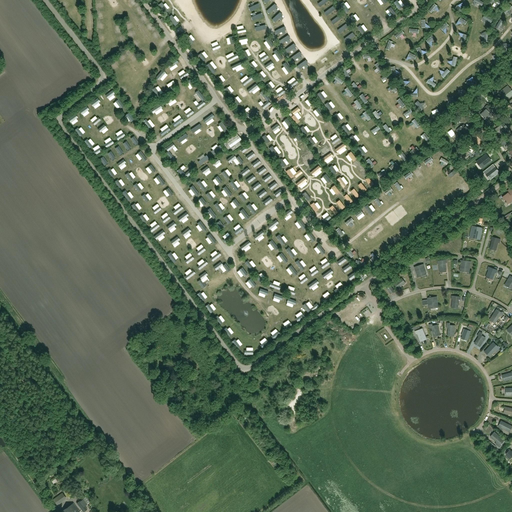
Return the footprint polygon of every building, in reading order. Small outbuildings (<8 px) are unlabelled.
[(259,0),(254,0),(252,1),(255,8),(262,6),(259,0)] [(273,5),(266,11),(269,14),(276,8),(273,5)] [(433,14),(440,9),(437,5),(430,10),(433,14)] [(333,7),(326,12),(328,15),(335,10),(333,7)] [(258,19),(265,18),(263,10),(256,11),(258,19)] [(354,17),(356,21),(363,17),(360,13),(354,17)] [(177,14),(171,18),(174,22),(180,18),(177,14)] [(278,14),(272,20),(275,23),(281,17),(278,14)] [(340,15),(333,20),(335,24),(342,18),(340,15)] [(494,24),(496,21),(486,16),(484,19),(494,24)] [(346,24),(339,29),(341,32),(348,27),(346,24)] [(446,32),(451,27),(448,24),(443,29),(446,32)] [(398,39),(402,37),(403,39),(407,37),(403,30),(396,34),(398,39)] [(353,33),(346,38),(348,41),(355,36),(353,33)] [(286,36),(279,41),(281,44),(289,39),(286,36)] [(292,45),(285,50),(287,53),(295,48),(292,45)] [(423,55),(427,52),(423,46),(419,50),(423,55)] [(298,53),(291,58),(293,61),(300,56),(298,53)] [(240,64),(241,67),(244,65),(239,58),(234,61),(237,66),(240,64)] [(169,69),(178,63),(176,59),(167,66),(169,69)] [(304,61),(297,66),(299,70),(307,64),(304,61)] [(186,67),(179,71),(182,75),(188,71),(186,67)] [(428,83),(436,88),(438,85),(434,82),(436,78),(432,76),(428,83)] [(350,95),(351,97),(354,95),(348,86),(345,88),(347,92),(346,92),(348,96),(350,95)] [(511,93),(507,87),(498,93),(500,95),(499,96),(501,95),(504,98),(503,98),(504,99),(505,100),(511,94),(511,93)] [(112,90),(105,95),(107,99),(114,94),(112,90)] [(97,98),(90,103),(93,107),(100,102),(97,98)] [(118,99),(115,102),(120,108),(123,106),(118,99)] [(424,111),(426,108),(418,101),(416,104),(424,111)] [(86,106),(79,111),(82,115),(89,110),(86,106)] [(185,115),(187,118),(196,111),(193,108),(185,115)] [(408,118),(412,114),(408,109),(404,112),(408,118)] [(487,121),(492,116),(486,109),(483,113),(481,111),(479,113),(487,121)] [(128,113),(125,115),(131,122),(134,119),(128,113)] [(75,114),(68,120),(70,123),(78,118),(75,114)] [(172,124),(174,127),(183,121),(181,117),(172,124)] [(152,128),(146,119),(143,121),(149,130),(152,128)] [(275,131),(278,128),(273,122),(270,125),(275,131)] [(502,133),(508,129),(506,125),(505,126),(504,123),(495,129),(497,132),(500,130),(502,133)] [(462,134),(468,130),(466,127),(464,125),(456,130),(458,133),(460,131),(462,134)] [(162,137),(170,130),(168,127),(159,133),(162,137)] [(77,128),(74,130),(80,137),(83,134),(77,128)] [(332,132),(336,137),(340,135),(336,129),(332,132)] [(238,136),(236,133),(225,140),(226,142),(223,144),(227,150),(231,148),(233,151),(243,143),(241,140),(240,141),(237,137),(238,136)] [(506,148),(511,144),(511,138),(511,137),(503,142),(506,148)] [(86,139),(83,142),(89,148),(92,146),(86,139)] [(472,153),(477,149),(472,142),(469,145),(467,143),(465,144),(472,153)] [(365,150),(367,149),(366,144),(359,147),(362,155),(366,153),(365,150)] [(140,151),(137,153),(144,162),(147,159),(140,151)] [(201,152),(195,156),(198,161),(204,156),(201,152)] [(233,155),(227,160),(229,163),(235,158),(240,165),(243,162),(238,156),(236,158),(233,155)] [(486,155),(476,162),(477,163),(478,161),(482,166),(481,167),(482,167),(491,161),(486,155)] [(431,156),(425,161),(429,166),(435,161),(431,156)] [(218,158),(211,163),(213,166),(220,161),(218,158)] [(123,159),(117,164),(119,167),(126,162),(123,159)] [(492,164),(485,170),(491,178),(498,172),(492,164)] [(207,166),(200,171),(203,174),(209,169),(207,166)] [(414,168),(420,179),(423,177),(417,166),(414,168)] [(319,177),(325,172),(321,167),(315,172),(319,177)] [(158,175),(155,177),(162,186),(165,183),(158,175)] [(200,180),(196,182),(203,191),(206,188),(200,180)] [(232,180),(228,183),(235,191),(238,189),(232,180)] [(192,186),(189,188),(196,197),(199,194),(192,186)] [(225,186),(222,188),(229,197),(232,195),(225,186)] [(395,187),(390,190),(394,196),(399,193),(395,187)] [(508,205),(511,201),(511,187),(507,191),(508,193),(505,196),(503,194),(501,195),(508,205)] [(125,190),(122,193),(128,201),(131,199),(125,190)] [(217,202),(214,205),(220,213),(223,211),(217,202)] [(249,203),(246,205),(252,214),(255,211),(249,203)] [(181,205),(172,211),(175,214),(183,208),(181,205)] [(159,206),(152,211),(154,214),(161,209),(159,206)] [(210,208),(206,211),(213,219),(216,217),(210,208)] [(243,209),(239,211),(246,220),(249,217),(243,209)] [(290,209),(281,216),(284,219),(292,212),(290,209)] [(186,212),(177,219),(180,222),(188,215),(186,212)] [(168,215),(161,219),(164,223),(170,218),(168,215)] [(300,219),(297,221),(303,230),(306,228),(300,219)] [(276,220),(267,226),(270,230),(278,223),(276,220)] [(200,221),(197,224),(203,232),(206,230),(200,221)] [(173,222),(166,227),(169,230),(176,225),(173,222)] [(157,223),(149,230),(151,233),(160,226),(157,223)] [(240,226),(234,232),(236,235),(243,230),(240,226)] [(482,228),(473,226),(471,236),(480,238),(482,228)] [(188,228),(181,233),(184,236),(191,231),(188,228)] [(162,230),(154,237),(156,240),(164,233),(162,230)] [(262,231),(253,237),(256,240),(264,234),(262,231)] [(309,231),(306,234),(312,242),(316,240),(309,231)] [(209,234),(206,236),(213,245),(216,242),(209,234)] [(230,235),(223,240),(225,243),(232,238),(230,235)] [(279,235),(276,237),(282,246),(285,243),(279,235)] [(177,237),(170,242),(172,245),(179,240),(177,237)] [(253,237),(249,240),(253,247),(257,244),(253,237)] [(500,239),(492,237),(491,240),(492,240),(490,248),(493,248),(493,247),(497,248),(498,242),(500,242),(500,239)] [(272,240),(269,242),(275,250),(278,248),(272,240)] [(248,241),(240,247),(242,251),(251,244),(248,241)] [(319,244),(316,247),(322,255),(325,253),(319,244)] [(203,247),(196,252),(198,255),(205,250),(203,247)] [(289,247),(285,250),(292,258),(295,256),(289,247)] [(218,251),(210,257),(212,261),(221,254),(218,251)] [(170,252),(167,255),(173,263),(177,261),(170,252)] [(281,252),(278,255),(285,263),(288,261),(281,252)] [(191,255),(184,261),(187,264),(194,259),(191,255)] [(205,260),(197,267),(199,270),(208,264),(205,260)] [(248,260),(244,263),(251,271),(254,269),(248,260)] [(298,260),(295,263),(301,271),(305,269),(298,260)] [(328,260),(320,265),(323,269),(330,264),(328,260)] [(446,260),(437,261),(438,264),(439,264),(440,271),(446,271),(445,263),(447,263),(446,260)] [(460,269),(469,271),(470,262),(461,261),(460,269)] [(220,262),(213,267),(216,271),(222,266),(227,272),(230,270),(225,263),(223,265),(220,262)] [(291,265),(287,267),(294,276),(297,274),(291,265)] [(417,276),(426,273),(423,265),(414,268),(417,276)] [(242,267),(239,270),(244,277),(247,274),(242,267)] [(486,277),(492,280),(495,273),(496,273),(497,270),(488,267),(487,270),(489,270),(486,277)] [(330,269),(322,276),(324,279),(333,273),(330,269)] [(193,270),(184,276),(187,280),(195,273),(193,270)] [(200,279),(197,282),(202,289),(205,286),(201,280),(208,275),(205,272),(198,277),(200,279)] [(257,273),(254,275),(261,284),(264,281),(257,273)] [(251,279),(247,281),(253,288),(256,286),(251,279)] [(396,287),(397,286),(399,288),(405,284),(401,279),(394,284),(396,287)] [(316,280),(307,286),(310,290),(318,283),(316,280)] [(342,284),(334,291),(336,294),(345,287),(342,284)] [(314,302),(321,297),(316,291),(307,298),(310,303),(313,301),(314,302)] [(199,292),(196,295),(201,302),(205,299),(199,292)] [(330,294),(321,300),(324,304),(332,297),(330,294)] [(452,299),(452,307),(458,307),(459,300),(460,300),(460,297),(452,296),(451,299),(452,299)] [(429,307),(438,306),(437,297),(428,298),(429,307)] [(306,303),(302,305),(308,312),(311,310),(312,312),(319,307),(316,303),(310,308),(306,303)] [(208,304),(205,306),(210,313),(213,311),(208,304)] [(502,316),(504,313),(502,312),(501,313),(496,310),(490,320),(495,323),(500,315),(502,316)] [(302,314),(295,319),(297,322),(305,317),(302,314)] [(217,316),(214,318),(219,325),(222,323),(217,316)] [(290,322),(283,327),(285,331),(292,326),(290,322)] [(450,324),(447,323),(446,328),(448,328),(448,336),(454,336),(455,326),(449,326),(450,324)] [(432,330),(434,336),(440,335),(437,325),(432,326),(432,324),(429,325),(430,330),(432,330)] [(226,328),(222,330),(228,337),(231,335),(226,328)] [(420,341),(426,339),(422,329),(416,331),(420,341)] [(464,331),(462,338),(467,340),(470,331),(467,330),(467,332),(464,331)] [(278,331),(271,337),(273,340),(280,334),(278,331)] [(481,335),(482,334),(480,332),(477,336),(479,337),(475,343),(480,347),(485,338),(481,335)] [(235,340),(231,342),(237,349),(240,347),(235,340)] [(267,340),(260,346),(262,349),(269,343),(267,340)] [(489,356),(495,350),(496,351),(500,348),(498,346),(498,347),(493,343),(485,352),(489,356)] [(500,427),(509,432),(511,426),(503,422),(500,427)] [(504,440),(494,432),(491,437),(497,443),(496,444),(500,447),(501,446),(500,445),(504,440)] [(82,511),(83,511),(87,509),(85,506),(87,504),(83,499),(81,501),(80,500),(76,503),(82,511)] [(62,511),(79,511),(73,503),(62,511)]
